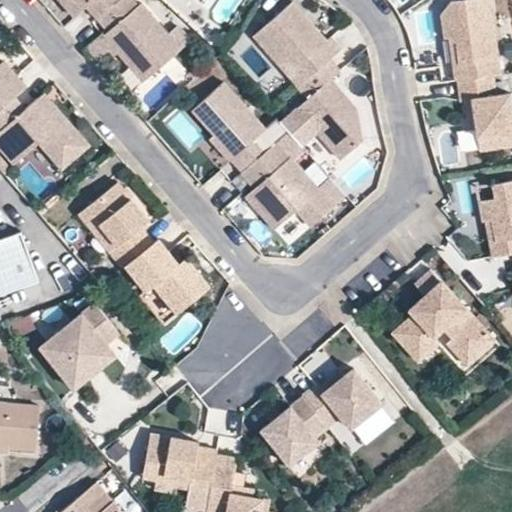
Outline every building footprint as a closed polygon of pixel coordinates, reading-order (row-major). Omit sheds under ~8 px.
[(59,0),(73,16),(80,9),(72,0),(59,0)] [(96,18),(116,0),(72,0),(80,9),(85,5),(96,18)] [(136,5),(132,0),(116,0),(96,18),(95,18),(106,31),(102,35),(100,36),(109,46),(127,66),(137,65),(147,76),(179,48),(139,2),(136,5)] [(491,74),(499,72),(488,0),(449,0),(440,12),(443,36),(448,36),(455,41),(458,61),(452,61),(454,79),(457,79),(491,74)] [(328,58),(340,48),(329,36),(325,39),(292,1),(258,31),(269,43),(268,52),(283,69),(291,69),(302,81),(328,58)] [(167,33),(179,48),(189,39),(176,25),(167,33)] [(258,31),(253,35),(268,52),(269,43),(258,31)] [(109,46),(100,36),(102,35),(100,33),(85,47),(96,58),(109,46)] [(452,61),(458,61),(455,41),(448,36),(452,61)] [(297,85),(269,110),(299,145),(316,130),(340,158),(361,139),(359,127),(348,114),(355,107),(330,78),(339,70),(328,58),(302,81),(297,85)] [(2,60),(0,61),(0,66),(10,78),(14,74),(2,60)] [(127,66),(141,82),(147,76),(137,65),(127,66)] [(0,107),(13,96),(25,86),(14,74),(10,78),(0,66),(0,107)] [(297,85),(302,81),(291,69),(283,69),(297,85)] [(491,74),(457,79),(460,100),(463,99),(471,98),(473,116),(478,149),(511,143),(511,114),(509,91),(494,94),(491,74)] [(241,171),(268,147),(258,135),(265,129),(223,81),(192,108),(214,133),(233,156),(230,159),(241,171)] [(42,92),(37,97),(45,105),(51,100),(42,92)] [(13,96),(0,108),(0,149),(12,164),(37,142),(60,168),(88,144),(51,100),(45,105),(37,97),(24,108),(13,96)] [(471,98),(463,99),(466,116),(473,116),(471,98)] [(348,114),(359,127),(355,107),(348,114)] [(460,155),(477,153),(475,132),(458,133),(460,155)] [(233,156),(214,133),(209,137),(229,160),(230,159),(233,156)] [(316,187),(276,141),(268,147),(241,171),(240,172),(253,187),(244,195),(273,228),(295,209),(310,226),(332,206),(316,187)] [(316,187),(332,206),(345,195),(328,176),(316,187)] [(488,240),(491,256),(511,251),(511,178),(493,182),(496,196),(480,199),(484,219),(490,218),(494,239),(488,240)] [(124,264),(152,241),(140,226),(148,220),(116,181),(85,206),(115,244),(108,250),(121,267),(124,264)] [(477,185),(480,199),(496,196),(493,182),(477,185)] [(115,244),(85,206),(77,212),(108,250),(115,244)] [(484,219),(488,240),(494,239),(490,218),(484,219)] [(0,294),(39,280),(22,231),(0,238),(0,294)] [(152,241),(124,264),(145,290),(153,284),(175,313),(209,286),(191,264),(183,270),(177,263),(167,250),(157,238),(152,241)] [(185,256),(177,263),(183,270),(191,264),(185,256)] [(464,355),(487,335),(430,269),(413,284),(422,295),(414,302),(418,307),(410,314),(390,332),(410,355),(432,337),(441,329),(449,338),(464,355)] [(104,343),(118,332),(93,302),(38,346),(62,376),(104,343)] [(418,307),(414,302),(406,309),(410,314),(418,307)] [(492,340),(487,335),(464,355),(449,338),(444,343),(464,365),(492,340)] [(432,337),(410,355),(415,361),(437,342),(432,337)] [(104,343),(62,376),(72,388),(114,355),(104,343)] [(315,383),(302,393),(327,426),(340,414),(350,426),(382,401),(353,366),(342,375),(322,391),(318,387),(315,383)] [(338,370),(318,387),(322,391),(342,375),(338,370)] [(314,436),(327,426),(302,394),(279,413),(270,420),(260,428),(288,464),(318,440),(314,436)] [(382,401),(350,426),(359,437),(390,412),(382,401)] [(0,448),(17,450),(45,452),(49,412),(0,406),(0,448)] [(264,413),(270,420),(279,413),(274,406),(264,413)] [(185,506),(206,510),(212,475),(192,471),(197,445),(197,440),(149,432),(143,471),(172,476),(171,485),(188,488),(185,506)] [(215,454),(216,448),(197,445),(192,471),(212,475),(214,465),(215,454)] [(0,456),(17,458),(17,450),(0,448),(0,456)] [(215,454),(214,465),(234,468),(236,458),(215,454)] [(206,510),(205,511),(273,511),(267,511),(269,499),(252,497),(230,493),(231,485),(234,468),(214,465),(212,475),(206,510)] [(143,471),(142,477),(155,479),(154,488),(170,491),(171,485),(172,476),(143,471)] [(122,511),(99,483),(64,511),(122,511)] [(253,489),(231,485),(230,493),(252,497),(253,489)]
